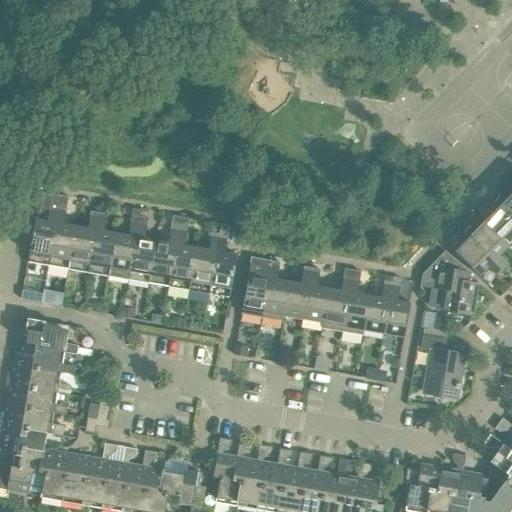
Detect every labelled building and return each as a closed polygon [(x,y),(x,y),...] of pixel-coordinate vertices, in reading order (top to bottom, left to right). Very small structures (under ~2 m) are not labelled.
[(47,266),(59,196),(39,192),(26,262),(47,266)] [(511,194),(511,193),(501,203),(496,198),(492,202),(511,221),(511,194)] [(67,269),(75,227),(61,224),(62,220),(63,221),(68,197),(59,196),(47,266),(67,269)] [(511,221),(492,202),(486,208),(491,213),(482,223),(507,247),(511,242),(511,221)] [(127,280),(140,211),(131,209),(128,232),(129,232),(128,236),(115,234),(107,276),(127,280)] [(148,283),(155,241),(141,238),(142,235),(144,235),(146,222),(138,220),(140,211),(127,280),(148,283)] [(87,273),(98,213),(90,212),(87,225),(89,225),(88,229),(75,227),(67,269),(87,273)] [(107,276),(115,234),(101,231),(102,227),(103,228),(106,215),(98,213),(87,273),(107,276)] [(167,287),(180,218),(171,216),(168,239),(169,239),(169,243),(155,241),(148,283),(167,287)] [(188,290),(195,248),(182,246),(182,242),(184,242),(188,219),(180,218),(167,287),(188,290)] [(507,247),(482,223),(473,232),(468,227),(463,232),(501,270),(507,264),(499,256),(507,247)] [(208,294),(220,225),(218,234),(210,233),(208,246),(209,246),(209,250),(195,248),(188,290),(208,294)] [(228,298),(236,255),(222,253),(222,249),(224,249),(228,226),(220,225),(208,294),(228,298)] [(501,270),(463,232),(458,237),(463,242),(453,252),(478,277),(487,268),(496,276),(501,270)] [(471,316),(476,285),(466,283),(468,275),(444,251),(421,274),(419,287),(420,287),(420,284),(443,288),(439,310),(471,316)] [(261,317),(270,261),(250,258),(240,314),(261,317)] [(282,317),(288,282),(274,280),(275,275),(276,276),(279,263),(270,261),(261,317),(281,321),(282,317)] [(302,320),(311,268),(303,267),(300,280),(302,280),(301,284),(288,282),(282,317),(302,320)] [(321,323),(327,289),(314,287),(315,283),(317,283),(319,270),(311,268),(302,320),(321,323)] [(320,328),(341,332),(352,270),(344,269),(340,287),(342,287),(341,291),(327,289),(321,323),(320,328)] [(362,335),(362,331),(368,296),(354,294),(355,290),(357,290),(360,272),(352,270),(341,332),(362,335)] [(403,338),(409,303),(395,301),(395,297),(397,297),(400,279),(392,277),(391,283),(382,334),(403,338)] [(382,334),(391,283),(383,281),(381,294),(382,294),(382,298),(368,296),(362,331),(382,334)] [(65,346),(67,332),(43,327),(44,322),(26,319),(24,331),(18,330),(18,333),(20,333),(18,347),(16,346),(15,352),(38,356),(39,349),(63,353),(76,355),(77,348),(65,346)] [(457,384),(462,355),(443,352),(445,340),(421,335),(419,348),(431,350),(424,393),(454,399),(456,388),(459,389),(460,384),(457,384)] [(61,366),(63,353),(39,349),(38,356),(15,352),(15,353),(17,353),(14,367),(12,367),(11,372),(34,376),(36,369),(59,373),(72,375),(73,368),(61,366)] [(69,395),(70,388),(57,386),(59,373),(36,369),(34,376),(11,372),(11,373),(13,373),(10,387),(9,387),(8,392),(31,396),(32,389),(56,393),(69,395)] [(374,381),(376,372),(368,370),(366,379),(374,381)] [(383,373),(376,372),(374,381),(382,382),(383,373)] [(65,415),(66,408),(54,406),(56,393),(32,389),(31,396),(8,392),(7,393),(9,393),(7,407),(5,407),(4,412),(27,416),(29,410),(53,413),(65,415)] [(107,415),(107,414),(109,400),(99,398),(98,406),(99,406),(97,413),(107,415)] [(97,413),(99,406),(98,406),(89,404),(86,418),(96,419),(97,413)] [(50,427),(53,413),(29,410),(27,416),(4,412),(4,413),(6,413),(3,427),(2,427),(0,433),(2,433),(24,437),(25,430),(45,433),(62,436),(63,429),(50,427)] [(95,426),(104,428),(107,415),(97,413),(96,419),(95,426)] [(95,426),(96,419),(86,418),(84,432),(94,434),(95,426)] [(511,426),(501,419),(494,429),(498,432),(508,431),(511,434),(511,435),(504,446),(511,451),(511,426)] [(42,453),(42,450),(45,433),(25,430),(24,437),(2,433),(0,446),(0,453),(19,457),(20,449),(42,453)] [(511,451),(504,446),(489,435),(482,446),(486,449),(496,447),(501,451),(492,462),(491,461),(490,463),(507,476),(504,481),(511,486),(511,451)] [(231,480),(235,460),(221,457),(222,451),(230,446),(231,440),(218,438),(211,478),(218,479),(214,503),(235,506),(239,482),(231,480)] [(252,484),(255,463),(241,461),(242,455),(250,449),(251,444),(238,442),(235,460),(231,480),(239,482),(235,506),(256,510),(260,486),(252,484)] [(117,487),(121,465),(107,463),(108,457),(115,452),(116,446),(104,444),(100,462),(97,484),(105,485),(101,509),(102,509),(102,505),(109,506),(109,510),(119,511),(121,511),(125,489),(117,487)] [(272,488),(275,467),(261,464),(262,458),(270,453),(271,447),(258,445),(255,463),(252,484),(260,486),(256,510),(266,511),(275,511),(280,489),(272,488)] [(137,491),(141,469),(127,467),(128,460),(135,455),(136,450),(124,447),(121,465),(117,487),(125,489),(121,511),(123,508),(129,509),(128,511),(141,511),(145,492),(137,491)] [(38,473),(42,453),(20,449),(19,457),(17,468),(10,466),(8,477),(0,475),(0,489),(12,491),(12,489),(26,492),(25,494),(28,494),(31,472),(38,473)] [(292,491),(295,470),(281,468),(283,462),(290,456),(291,451),(279,449),(275,467),(272,488),(280,489),(275,511),(296,511),(300,493),(292,491)] [(57,477),(60,455),(46,453),(47,451),(42,450),(42,453),(38,473),(44,474),(39,498),(41,498),(42,494),(49,496),(48,500),(61,502),(65,478),(57,477)] [(159,494),(163,473),(163,471),(161,470),(161,473),(147,470),(148,464),(156,459),(157,453),(144,451),(141,469),(137,491),(145,492),(141,511),(142,511),(143,511),(144,511),(163,511),(166,496),(159,494)] [(312,495),(315,474),(301,471),(303,465),(310,460),(311,454),(299,452),(295,470),(292,491),(300,493),(296,511),(317,511),(320,496),(312,495)] [(77,480),(80,459),(66,456),(67,454),(61,453),(60,455),(57,477),(65,478),(61,502),(62,502),(62,498),(69,499),(68,503),(81,505),(85,482),(77,480)] [(445,511),(449,493),(458,494),(461,474),(465,456),(452,454),(451,459),(456,467),(455,473),(441,471),(438,491),(429,490),(425,511),(445,511)] [(331,498),(335,477),(321,475),(323,469),(330,463),(331,458),(319,456),(315,474),(312,495),(320,496),(317,511),(337,511),(340,500),(331,498)] [(97,484),(100,462),(87,460),(87,458),(81,457),(80,459),(77,480),(85,482),(81,505),(82,505),(82,501),(89,502),(88,507),(101,509),(105,485),(97,484)] [(352,502),(356,481),(342,478),(343,472),(351,467),(352,462),(339,459),(335,477),(331,498),(340,500),(337,511),(358,511),(360,504),(352,502)] [(374,505),(378,483),(376,482),(376,484),(362,482),(363,476),(371,471),(372,465),(359,463),(356,481),(352,502),(360,504),(358,511),(380,511),(382,506),(374,505)] [(410,511),(425,511),(429,490),(438,491),(441,471),(442,469),(435,468),(435,470),(421,467),(421,465),(419,465),(418,471),(406,469),(403,486),(408,487),(404,511),(410,511)] [(203,487),(198,486),(200,474),(182,471),(181,476),(163,473),(159,494),(166,496),(177,497),(176,505),(190,507),(189,511),(199,511),(201,503),(199,503),(201,489),(203,489),(203,487)] [(482,511),(482,510),(468,507),(470,499),(477,500),(480,488),(482,476),(476,475),(475,477),(461,474),(458,494),(449,493),(445,511),(482,511)] [(508,511),(511,507),(511,486),(504,481),(496,491),(480,488),(477,500),(470,499),(468,507),(482,510),(482,511),(508,511)]
